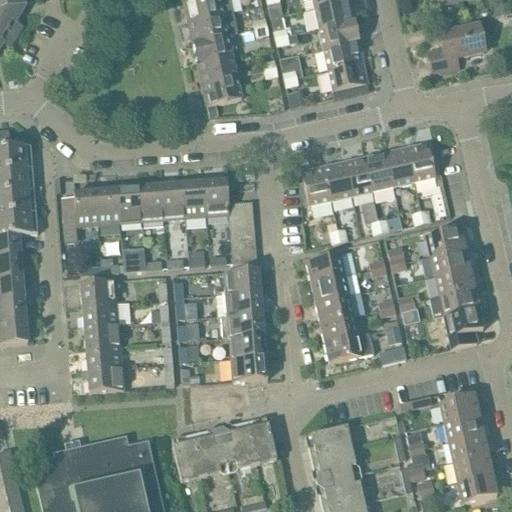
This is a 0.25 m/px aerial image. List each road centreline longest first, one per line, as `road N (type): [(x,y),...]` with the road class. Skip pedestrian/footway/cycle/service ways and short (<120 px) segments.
road 1 (unclassified): [(28,101),(89,153),(276,138),(408,111)]
road 2 (residential): [(0,375),(59,371),(43,152)]
road 3 (residential): [(486,358),(504,349),(511,328),(459,102)]
road 4 (residential): [(293,404),(486,358)]
road 5 (residential): [(293,404),(278,269)]
road 6 (residential): [(28,101),(70,26),(51,0)]
